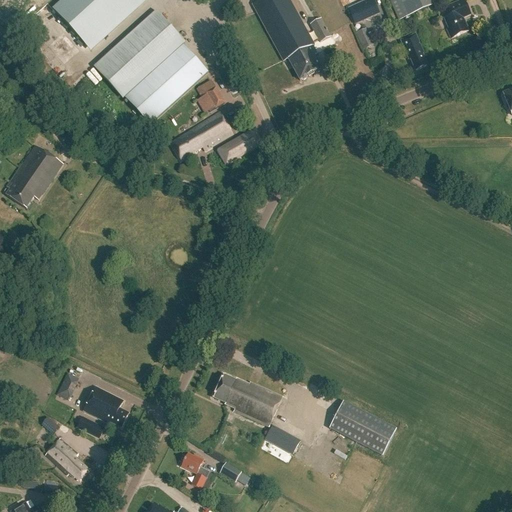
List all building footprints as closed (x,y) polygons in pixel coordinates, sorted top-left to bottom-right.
[(80,0),(55,22),(89,60),(154,0),(80,0)] [(284,63),(288,61),(299,82),(321,70),(315,57),(316,56),(312,48),(314,46),(288,0),(264,0),(253,6),(284,63)] [(371,0),(348,10),(355,26),(381,15),(374,0),(371,0)] [(390,0),(400,22),(432,8),(429,0),(390,0)] [(451,17),(444,20),(449,30),(447,31),(451,40),(469,33),(464,20),(471,17),(464,1),(447,8),(451,17)] [(95,67),(124,99),(185,44),(156,12),(95,67)] [(311,26),(320,43),(331,37),(321,19),(311,26)] [(411,62),(416,72),(428,67),(423,56),(424,55),(416,37),(401,43),(409,62),(411,62)] [(82,61),(85,58),(76,46),(73,49),(82,61)] [(97,80),(101,78),(93,66),(89,68),(97,80)] [(204,72),(191,80),(210,112),(225,102),(216,88),(215,89),(204,72)] [(511,91),(503,96),(511,116),(511,91)] [(233,136),(220,115),(191,132),(192,134),(171,146),(181,162),(203,150),(205,153),(233,136)] [(218,152),(226,166),(263,144),(261,141),(260,142),(255,135),(257,134),(255,130),(218,152)] [(10,192),(6,197),(26,211),(34,200),(38,203),(63,167),(35,148),(7,190),(10,192)] [(57,396),(70,403),(81,380),(68,373),(57,396)] [(235,412),(271,428),(284,398),(251,384),(251,386),(238,380),(236,383),(225,378),(215,399),(227,404),(226,406),(236,410),(235,412)] [(110,424),(121,430),(128,415),(119,411),(123,403),(96,389),(84,413),(109,426),(110,424)] [(333,427),(386,454),(400,427),(346,400),(333,427)] [(41,428),(52,438),(59,430),(47,420),(41,428)] [(84,435),(100,442),(105,431),(89,424),(84,435)] [(275,426),(267,440),(304,461),(312,447),(275,426)] [(78,457),(60,441),(46,457),(68,477),(69,476),(74,480),(75,479),(80,484),(90,472),(76,459),(78,457)] [(182,468),(197,476),(192,486),(202,491),(210,473),(201,469),(205,461),(194,456),(194,457),(189,454),(182,468)] [(234,484),(235,481),(246,487),(250,480),(225,464),(218,474),(234,484)] [(38,511),(34,505),(28,508),(24,501),(8,511),(38,511)]
